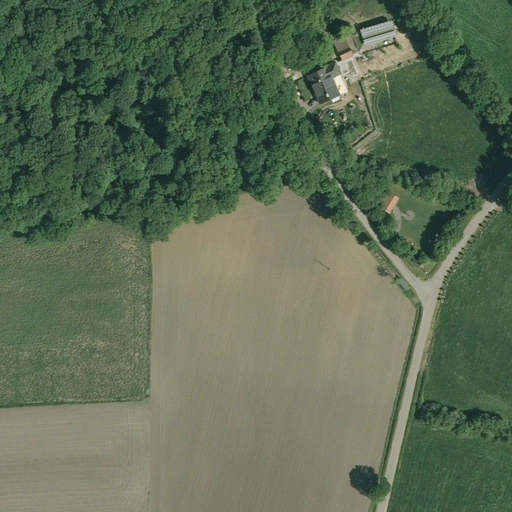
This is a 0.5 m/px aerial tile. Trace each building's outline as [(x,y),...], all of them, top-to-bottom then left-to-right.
[(363,30),(368,46),(401,36),(396,20),(363,30)] [(343,36),(333,41),(342,60),(353,55),(343,36)] [(328,50),(317,55),(320,62),(332,56),(328,50)] [(315,61),(306,65),(308,69),(317,65),(315,61)] [(335,63),(326,67),(307,76),(320,104),(339,95),(331,77),(339,73),(335,63)] [(398,198),(388,192),(379,207),(389,213),(398,198)]
